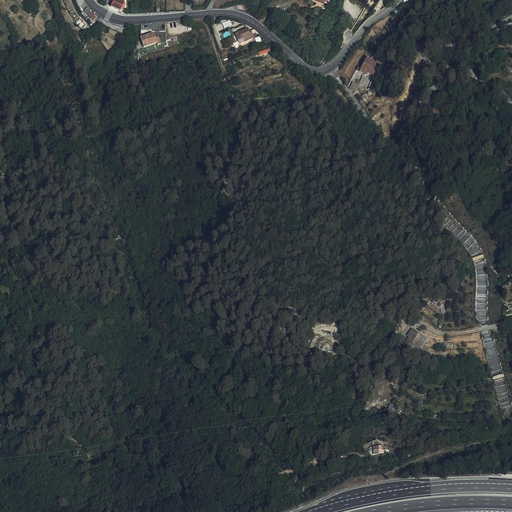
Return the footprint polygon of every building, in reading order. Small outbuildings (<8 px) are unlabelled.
[(113,0),(110,7),(120,11),(121,9),(122,10),(126,3),(124,2),(125,0),(113,0)] [(90,25),(97,17),(87,8),(83,13),(90,19),(87,22),(90,25)] [(76,22),(84,31),(88,27),(80,19),(76,22)] [(224,28),(232,25),(230,20),(222,23),(224,28)] [(230,27),(218,32),(221,39),(233,34),(230,27)] [(256,38),(258,37),(256,31),(252,33),(252,34),(250,35),(248,30),(240,33),(236,35),(239,42),(241,41),(242,44),(256,38)] [(141,39),(144,48),(156,43),(153,34),(141,39)] [(367,75),(368,74),(373,76),(382,59),(378,57),(375,63),(374,62),(367,58),(361,69),(359,72),(364,75),(364,74),(367,75)] [(350,88),(351,89),(356,90),(358,86),(356,85),(356,84),(353,82),(350,88)] [(435,87),(426,93),(429,97),(437,91),(435,87)] [(356,96),(358,98),(361,101),(363,99),(365,103),(369,100),(364,94),(361,97),(358,94),(357,96),(356,96)] [(442,103),(435,109),(438,113),(446,106),(442,103)] [(11,311),(6,307),(2,314),(7,317),(11,311)] [(410,337),(408,340),(419,349),(426,340),(412,330),(408,335),(410,337)] [(387,413),(394,415),(397,407),(390,405),(387,413)]
